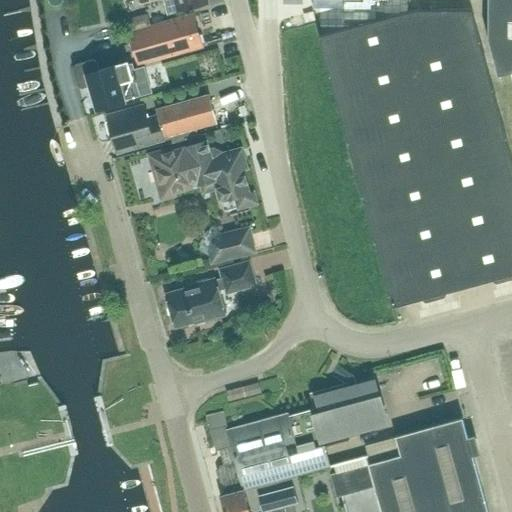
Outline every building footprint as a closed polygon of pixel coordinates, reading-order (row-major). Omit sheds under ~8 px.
[(204,0),(140,0),(142,3),(155,0),(162,0),(166,14),(178,11),(205,4),(204,0)] [(511,0),(487,0),(488,38),(497,74),(511,71),(511,75),(511,0)] [(511,273),(511,158),(471,8),(419,8),(319,35),(394,306),(511,273)] [(151,28),(132,33),(141,65),(202,48),(193,16),(151,28)] [(75,64),(74,67),(78,85),(82,87),(90,85),(97,108),(148,94),(141,65),(129,69),(127,62),(99,70),(96,61),(93,59),(75,64)] [(202,76),(214,72),(210,59),(198,63),(202,76)] [(208,96),(156,111),(163,136),(215,121),(208,96)] [(140,144),(163,137),(156,115),(147,117),(143,104),(107,114),(114,139),(130,134),(131,137),(137,135),(140,144)] [(200,185),(202,193),(220,188),(224,201),(237,198),(240,209),(259,203),(256,191),(252,192),(244,163),(236,165),(233,155),(214,161),(208,141),(207,141),(207,142),(164,154),(162,147),(146,152),(160,200),(176,196),(175,192),(200,185)] [(226,239),(225,235),(213,228),(210,233),(208,232),(201,244),(203,245),(200,250),(212,257),(213,263),(253,254),(248,234),(226,239)] [(227,292),(254,285),(248,263),(221,271),(223,278),(209,282),(208,279),(197,282),(198,288),(188,291),(186,290),(167,295),(176,326),(195,321),(195,323),(225,314),(219,291),(226,289),(227,292)] [(396,395),(406,392),(402,375),(391,377),(396,395)] [(289,413),(231,429),(228,430),(233,447),(245,489),(246,489),(246,490),(330,467),(325,446),(349,440),(347,433),(386,422),(379,397),(378,397),(374,381),(317,397),(320,406),(289,415),(289,413)] [(368,464),(375,487),(381,511),(488,511),(463,418),(396,436),(401,455),(368,464)] [(218,471),(221,482),(226,485),(230,484),(233,493),(222,496),(226,511),(250,511),(244,491),(246,490),(246,489),(245,489),(233,447),(221,450),(225,465),(221,466),(218,471)] [(375,487),(368,464),(330,474),(336,497),(375,487)] [(284,506),(293,503),(297,502),(292,485),(257,494),(262,511),(266,510),(284,506)]
